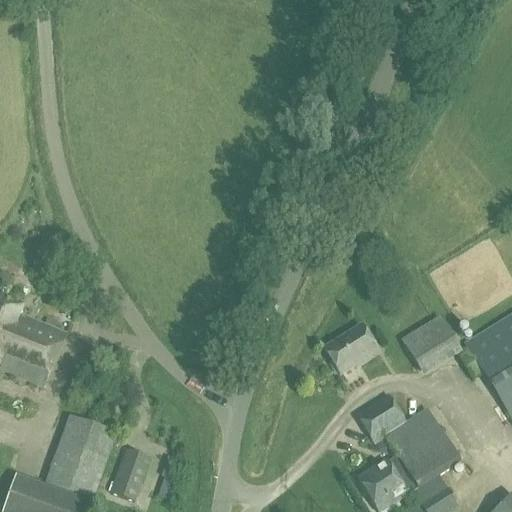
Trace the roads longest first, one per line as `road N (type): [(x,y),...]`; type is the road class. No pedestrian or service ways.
road 1 (unclassified): [(238,410),(181,375),(129,324),(77,229),(56,163),(43,0)]
road 2 (unclassified): [(238,410),(406,0)]
